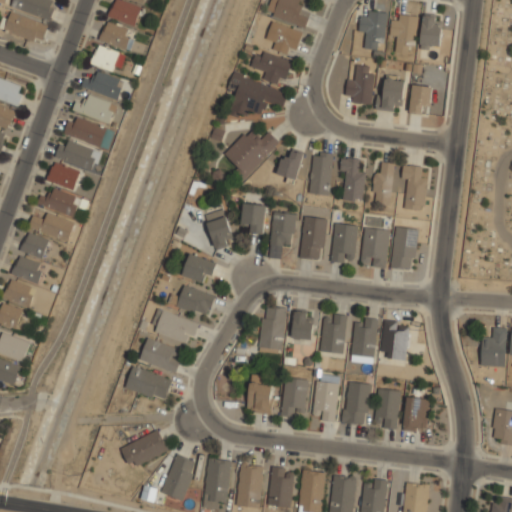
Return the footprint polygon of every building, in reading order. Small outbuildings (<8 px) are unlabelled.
[(12,0),(10,7),(50,20),(56,0),(12,0)] [(138,24),(141,3),(119,0),(111,0),(109,20),(138,24)] [(305,26),(310,10),(297,6),(299,0),(269,0),(265,13),(305,26)] [(2,29),(41,43),(48,25),(9,11),(2,29)] [(365,31),(364,48),(377,49),(378,42),(385,43),(386,12),(368,11),(367,16),(359,15),(359,31),(365,31)] [(389,35),(396,35),(395,52),(401,52),(402,45),(414,46),(417,15),(399,14),(398,19),(390,19),(389,35)] [(440,46),(441,15),(422,14),(421,45),(440,46)] [(126,50),(133,31),(106,21),(99,40),(126,50)] [(302,30),(270,22),(266,39),(274,41),(272,48),(296,53),(302,30)] [(112,72),(120,54),(98,45),(90,63),(112,72)] [(290,60),(264,51),(262,57),(254,54),(250,66),(265,71),(262,79),(281,85),(290,60)] [(372,103),(373,74),(368,73),(369,65),(355,64),(354,79),(346,79),(345,95),(352,95),(352,103),(372,103)] [(81,86),(117,99),(124,80),(96,70),(92,80),(84,77),(81,86)] [(231,107),(261,117),(266,101),(282,106),(287,91),(232,74),(230,81),(238,84),(231,107)] [(0,99),(18,105),(23,85),(0,78),(0,99)] [(402,105),(404,80),(384,79),(382,109),(394,110),(394,105),(402,105)] [(428,114),(431,86),(412,84),(409,112),(428,114)] [(72,110),(109,123),(116,104),(84,93),(82,101),(75,99),(72,110)] [(0,126),(8,129),(16,111),(0,104),(0,126)] [(68,121),(63,133),(99,146),(106,128),(77,117),(74,123),(68,121)] [(280,143),(268,131),(260,138),(250,128),(223,154),(245,176),(280,143)] [(59,143),(54,157),(93,170),(99,151),(68,140),(66,146),(59,143)] [(296,179),(303,153),(291,149),(288,158),(282,156),(276,173),(296,179)] [(309,192),(330,195),(335,154),(314,151),(309,192)] [(359,167),(360,158),(342,156),(340,174),(346,175),(343,198),(362,200),(366,168),(359,167)] [(395,162),(376,160),(372,201),(391,203),(395,162)] [(46,181),(74,189),(80,170),(52,162),(46,181)] [(424,208),(426,165),(406,164),(403,207),(424,208)] [(80,196),(52,187),(49,195),(41,192),(36,206),(35,206),(28,228),(69,241),(76,220),(73,219),(80,196)] [(266,205),(243,203),(240,230),(264,233),(266,205)] [(207,213),(213,248),(231,245),(225,210),(207,213)] [(273,210),(268,257),(281,258),(282,246),(293,247),(296,213),(273,210)] [(299,256),(321,259),(327,218),(305,215),(299,256)] [(358,223),(335,221),(331,260),(355,263),(358,223)] [(360,264),(385,266),(389,228),(364,226),(360,264)] [(392,267),(415,269),(418,227),(395,226),(392,267)] [(49,239),(27,230),(20,249),(42,258),(49,239)] [(209,284),(217,263),(190,253),(182,275),(209,284)] [(38,283),(45,264),(18,254),(11,273),(38,283)] [(36,289),(11,278),(3,297),(28,307),(36,289)] [(176,305),(206,317),(215,296),(184,284),(176,305)] [(0,323),(15,329),(22,310),(1,302),(0,305),(0,323)] [(259,350),(281,353),(287,308),(264,305),(259,350)] [(307,317),(307,309),(293,309),(292,338),(312,339),(313,317),(307,317)] [(191,342),(196,320),(157,310),(152,332),(191,342)] [(323,316),(319,352),(343,355),(347,315),(333,313),(333,317),(323,316)] [(376,318),(363,317),(363,322),(353,321),(351,362),(374,363),(376,318)] [(380,351),(387,352),(386,358),(405,360),(408,326),(398,325),(398,321),(384,319),(380,351)] [(482,336),(480,365),(505,366),(506,327),(492,327),(492,337),(482,336)] [(0,352),(22,361),(30,342),(2,332),(0,336),(0,352)] [(176,371),(182,348),(146,339),(140,361),(176,371)] [(0,379),(15,384),(21,364),(0,357),(0,379)] [(125,387),(164,400),(171,379),(132,366),(125,387)] [(263,375),(249,374),(247,411),(270,412),(271,383),(263,383),(263,375)] [(338,375),(316,374),(314,415),(322,416),(322,421),(336,421),(338,375)] [(308,380),(285,377),(280,414),(294,416),(295,411),(304,412),(308,380)] [(370,383),(346,381),(343,423),(367,425),(370,383)] [(383,427),(395,429),(400,390),(378,388),(374,422),(383,423),(383,427)] [(427,430),(428,398),(405,397),(404,429),(427,430)] [(511,443),(511,410),(496,407),(490,440),(511,443)] [(168,450),(158,429),(120,447),(130,468),(168,450)] [(182,500),(194,473),(191,471),(195,461),(176,453),(160,491),(182,500)] [(232,461),(209,457),(201,506),(218,509),(219,501),(225,502),(232,461)] [(262,465),(239,464),(236,506),(260,507),(262,465)] [(293,472),(285,471),(285,467),(269,466),(268,506),(291,507),(293,472)] [(303,511),(320,511),(326,472),(303,468),(297,511),(303,511)] [(353,511),(355,475),(331,475),(329,511),(353,511)] [(363,482),(360,511),(383,511),(387,480),(373,478),(372,483),(363,482)] [(426,511),(427,484),(404,483),(402,511),(426,511)] [(491,503),(489,511),(510,511),(511,497),(499,496),(499,504),(491,503)]
